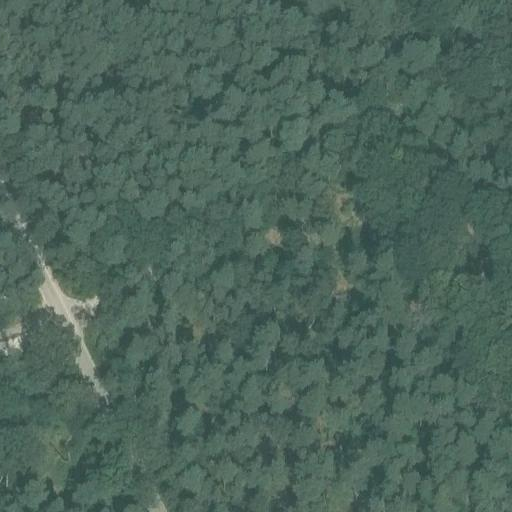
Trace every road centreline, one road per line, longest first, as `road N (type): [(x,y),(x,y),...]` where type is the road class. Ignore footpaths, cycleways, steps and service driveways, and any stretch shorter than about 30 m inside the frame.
road 1 (track): [(62,321),(338,143),(511,54)]
road 2 (unclassified): [(158,511),(0,204)]
road 3 (track): [(338,143),(511,431)]
